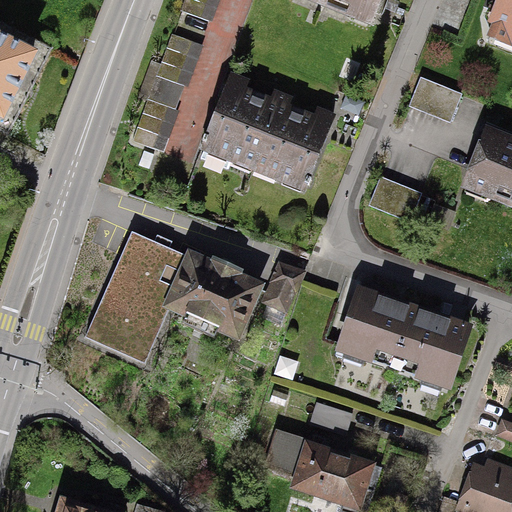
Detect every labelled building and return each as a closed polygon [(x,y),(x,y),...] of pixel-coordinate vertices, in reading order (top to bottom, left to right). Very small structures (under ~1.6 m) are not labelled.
[(182,0),(178,13),(206,24),(215,0),(182,0)] [(385,0),(315,0),(377,23),(385,0)] [(511,0),(502,0),(489,34),(511,42),(511,0)] [(44,54),(0,32),(0,126),(7,130),(44,54)] [(197,47),(168,36),(153,77),(182,87),(197,47)] [(334,118),(229,77),(200,151),(305,192),(334,118)] [(459,94),(416,77),(405,104),(448,121),(459,94)] [(175,114),(146,103),(130,146),(159,157),(175,114)] [(511,138),(484,127),(460,188),(511,208),(511,138)] [(419,194),(377,177),(365,206),(407,223),(419,194)] [(169,308),(191,259),(132,233),(86,338),(145,363),(169,308)] [(211,268),(191,259),(169,308),(237,338),(259,288),(241,280),(244,272),(215,260),(211,268)] [(475,328),(356,287),(333,351),(453,392),(475,328)] [(350,414),(314,402),(306,426),(343,438),(350,414)] [(511,424),(498,420),(491,438),(511,445),(511,424)] [(307,440),(276,430),(265,464),(296,474),(307,440)] [(383,464),(307,440),(296,474),(292,487),(367,511),(383,464)] [(508,511),(511,502),(511,479),(481,467),(465,507),(478,511),(508,511)] [(109,511),(65,498),(60,511),(109,511)] [(444,502),(439,511),(455,511),(457,508),(444,502)]
